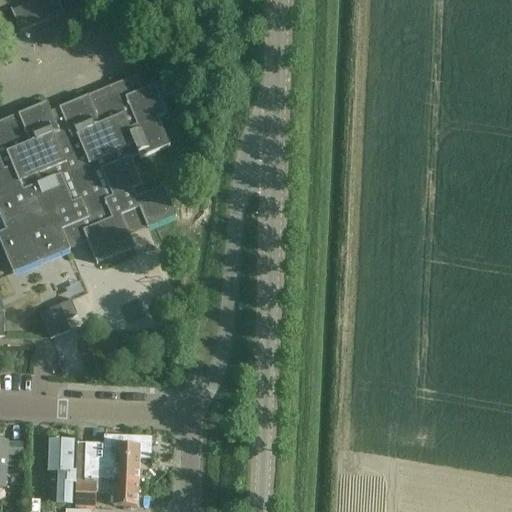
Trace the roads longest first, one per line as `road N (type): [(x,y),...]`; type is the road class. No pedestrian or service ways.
road 1 (tertiary): [(260,511),(273,150)]
road 2 (residential): [(190,412),(218,354),(246,158),(273,150)]
road 3 (residential): [(0,405),(190,412)]
road 4 (tertiary): [(273,150),(276,0)]
